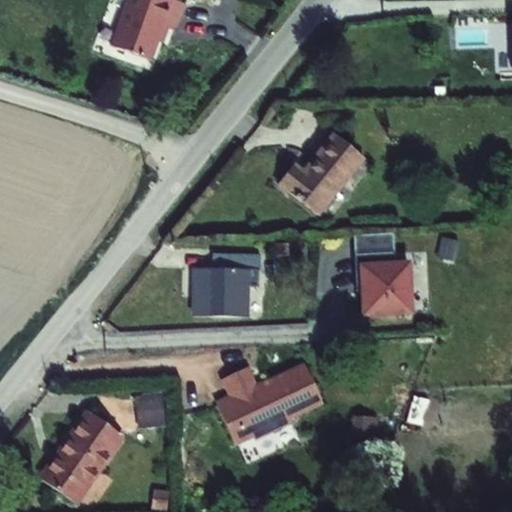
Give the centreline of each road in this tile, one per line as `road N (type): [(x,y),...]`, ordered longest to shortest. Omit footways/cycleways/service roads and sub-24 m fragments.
road 1 (residential): [(195,153),(0,397)]
road 2 (residential): [(195,153),(0,89)]
road 3 (residential): [(320,0),(195,153)]
